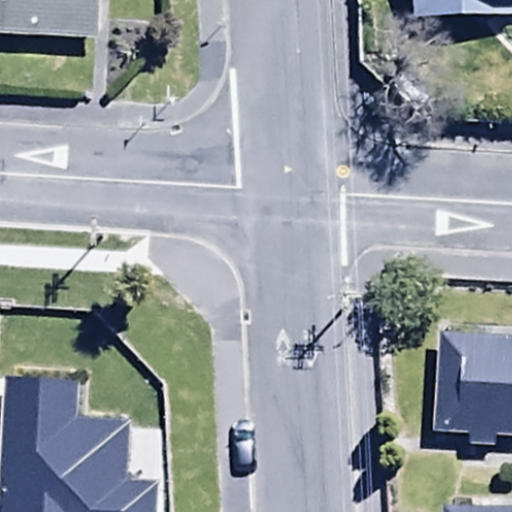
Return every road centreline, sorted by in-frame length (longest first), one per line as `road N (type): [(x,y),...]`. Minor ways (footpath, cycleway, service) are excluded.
road 1 (residential): [(281,188),(302,511)]
road 2 (residential): [(281,188),(0,173)]
road 3 (residential): [(511,202),(281,188)]
road 4 (residential): [(273,0),(281,188)]
